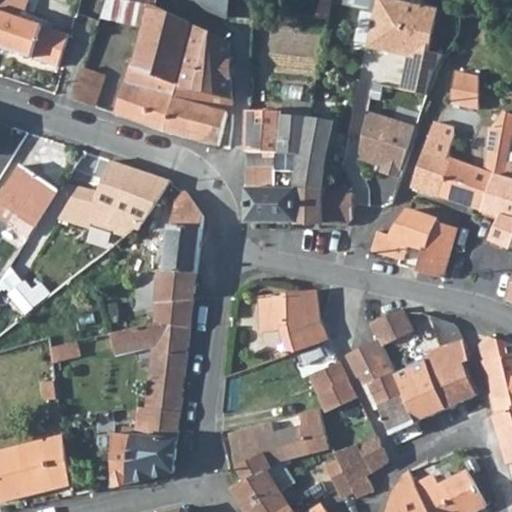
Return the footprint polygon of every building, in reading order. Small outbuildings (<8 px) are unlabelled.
[(0,0),(0,11),(24,19),(30,0),(0,0)] [(131,0),(108,0),(102,18),(146,28),(152,5),(131,0)] [(231,0),(195,0),(200,3),(215,13),(228,18),(231,0)] [(332,0),(324,0),(320,19),(327,20),(332,0)] [(437,6),(409,0),(374,0),(365,47),(407,55),(400,89),(430,95),(437,73),(450,55),(427,50),(437,6)] [(177,85),(193,23),(152,5),(146,28),(136,68),(132,67),(115,113),(166,132),(220,146),(230,104),(233,104),(232,99),(180,86),(177,85)] [(0,46),(59,66),(70,34),(24,19),(0,11),(0,46)] [(201,27),(196,24),(180,86),(232,99),(230,44),(229,42),(229,41),(228,40),(227,39),(201,27)] [(108,75),(86,67),(75,100),(97,107),(108,75)] [(452,103),(480,109),(481,76),(457,70),(456,73),(452,103)] [(283,114),(310,118),(313,102),(285,99),(283,111),(283,114)] [(440,196),(485,211),(497,175),(507,178),(510,161),(511,150),(511,113),(503,109),(492,127),(490,126),(486,171),(453,158),(440,196)] [(283,111),(251,111),(249,222),(348,223),(353,219),(353,192),(326,191),(329,159),(337,123),(310,118),(283,114),(283,111)] [(403,179),(419,128),(367,111),(361,137),(357,158),(383,167),(381,172),(403,179)] [(413,187),(440,196),(453,158),(449,156),(456,133),(456,127),(435,122),(413,187)] [(172,181),(112,160),(93,208),(101,211),(136,226),(141,229),(157,203),(158,203),(171,183),(172,181)] [(511,161),(510,161),(507,178),(497,175),(485,211),(502,217),(492,241),(511,249),(511,161)] [(61,190),(23,165),(0,199),(0,216),(30,236),(61,190)] [(167,271),(163,270),(139,275),(137,312),(148,310),(151,316),(158,315),(157,324),(192,326),(205,216),(188,192),(186,192),(185,193),(176,204),(172,226),(167,271)] [(444,278),(458,229),(439,221),(439,219),(416,211),(407,209),(392,235),(380,231),(373,251),(387,255),(403,260),(410,245),(424,249),(418,270),(444,278)] [(136,226),(101,211),(94,226),(125,236),(136,226)] [(313,290),(262,296),(262,333),(273,330),(283,327),(287,349),(288,355),(322,343),(330,338),(322,320),(318,289),(313,290)] [(416,331),(405,307),(372,323),(379,339),(348,355),(351,361),(364,387),(370,384),(397,371),(385,345),(416,331)] [(457,324),(435,316),(443,347),(465,341),(461,329),(457,324)] [(192,326),(157,324),(112,334),(117,356),(153,346),(148,408),(182,413),(192,326)] [(416,341),(413,334),(398,341),(401,347),(416,341)] [(511,343),(491,336),(482,344),(497,413),(511,409),(511,343)] [(78,341),(52,347),(54,361),(81,355),(78,341)] [(443,347),(434,350),(429,358),(449,409),(480,394),(466,363),(471,360),(466,341),(465,341),(443,347)] [(287,349),(275,353),(277,359),(288,355),(287,349)] [(429,358),(398,373),(419,423),(449,409),(429,358)] [(341,362),(312,375),(330,412),(360,398),(341,362)] [(397,371),(370,384),(393,434),(419,423),(398,373),(397,371)] [(148,408),(139,407),(137,428),(123,427),(123,434),(115,433),(114,487),(175,472),(182,413),(148,408)] [(511,409),(497,413),(497,414),(511,463),(511,409)] [(321,410),(275,422),(278,433),(267,434),(259,433),(264,453),(266,452),(274,466),(283,459),(293,457),(332,448),(321,410)] [(369,415),(361,419),(364,426),(372,423),(369,415)] [(358,445),(337,453),(342,464),(345,468),(350,479),(351,480),(369,474),(377,471),(376,470),(386,464),(391,460),(379,436),(358,445)] [(58,438),(0,452),(0,502),(72,484),(65,437),(58,438)] [(274,466),(266,452),(264,453),(238,467),(246,481),(233,488),(248,511),(283,511),(292,506),(282,490),(296,481),(283,460),(269,470),(269,469),(274,466)] [(342,464),(329,470),(331,475),(345,468),(342,464)] [(331,475),(336,484),(350,479),(345,468),(331,475)] [(431,511),(418,486),(411,471),(403,477),(393,498),(390,511),(431,511)] [(436,476),(418,486),(431,511),(475,511),(488,506),(470,471),(442,486),(436,476)] [(369,474),(351,480),(355,491),(357,497),(375,490),(369,474)] [(336,484),(338,486),(343,496),(355,491),(351,480),(350,479),(336,484)] [(328,511),(323,503),(307,511),(328,511)]
